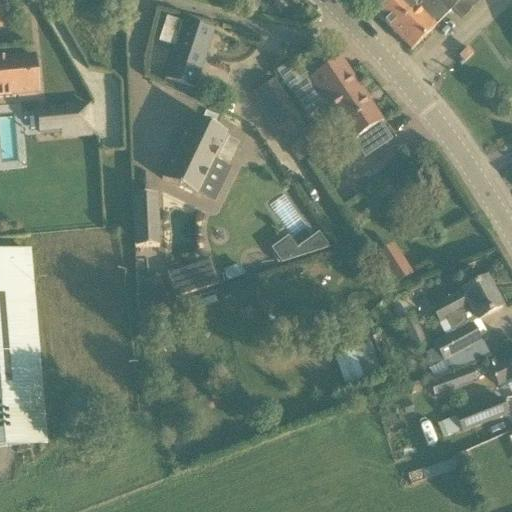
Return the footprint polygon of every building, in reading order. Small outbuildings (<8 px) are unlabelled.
[(410,0),(409,2),(406,0),(390,0),(373,14),(391,32),(423,0),(410,0)] [(423,0),(391,32),(411,52),(435,28),(434,28),(448,14),(452,10),(462,20),(482,0),(481,0),(423,0)] [(183,23),(164,81),(194,91),(213,33),(183,23)] [(0,99),(37,96),(34,58),(0,61),(0,99)] [(309,81),(351,144),(353,142),(358,149),(365,160),(392,141),(380,124),(382,123),(340,60),(309,81)] [(290,65),(277,74),(288,91),(301,82),(290,65)] [(279,84),(262,95),(303,159),(319,148),(279,84)] [(62,133),(60,110),(39,112),(41,135),(62,133)] [(214,162),(227,136),(191,119),(161,182),(196,199),(198,195),(214,203),(230,170),(214,162)] [(156,196),(132,197),(134,249),(158,248),(156,196)] [(296,250),(302,258),(329,250),(319,234),(296,250)] [(392,247),(375,258),(393,286),(410,275),(392,247)] [(0,253),(0,449),(46,446),(30,251),(0,253)] [(191,267),(199,292),(217,286),(208,262),(191,267)] [(138,316),(168,306),(159,277),(136,285),(138,316)] [(482,343),(480,340),(472,324),(477,322),(479,321),(502,309),(486,280),(461,294),(462,294),(446,303),(444,299),(429,307),(440,326),(447,322),(453,334),(433,345),(435,349),(424,355),(431,370),(443,364),(449,361),(452,369),(457,366),(458,367),(465,363),(466,366),(488,355),(486,351),(482,343)] [(424,345),(412,317),(401,322),(413,350),(424,345)] [(371,345),(334,357),(344,388),(381,376),(371,345)] [(511,379),(511,358),(489,370),(497,387),(511,379)] [(451,375),(429,383),(434,398),(457,390),(451,375)] [(454,416),(454,418),(460,431),(461,434),(507,416),(500,398),(454,416)] [(454,418),(440,423),(446,437),(460,431),(454,418)] [(454,458),(459,473),(470,469),(465,454),(454,458)]
